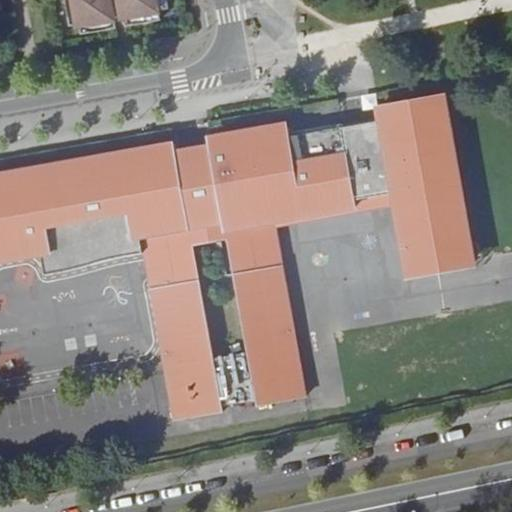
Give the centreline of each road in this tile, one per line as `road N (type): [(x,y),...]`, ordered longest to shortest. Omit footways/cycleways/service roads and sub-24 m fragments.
road 1 (residential): [(0,114),(190,80),(216,61),(225,0)]
road 2 (secondary): [(511,480),(360,511)]
